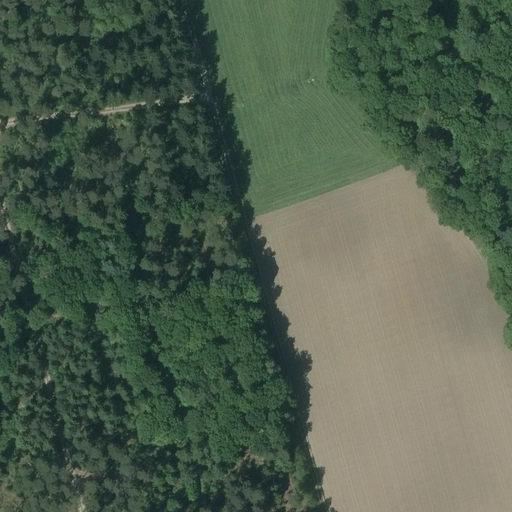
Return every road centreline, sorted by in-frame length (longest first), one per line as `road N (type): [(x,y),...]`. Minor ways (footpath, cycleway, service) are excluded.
road 1 (track): [(320,511),(182,0)]
road 2 (track): [(82,511),(0,201)]
road 3 (track): [(0,118),(209,98)]
